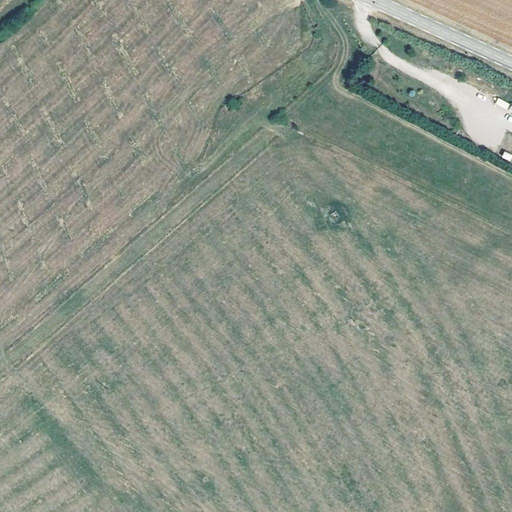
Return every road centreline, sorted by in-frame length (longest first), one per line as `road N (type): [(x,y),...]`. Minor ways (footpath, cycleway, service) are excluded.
road 1 (residential): [(58,18),(146,58),(157,84),(82,181),(0,262)]
road 2 (tertiary): [(511,63),(371,0)]
road 3 (residential): [(0,127),(58,18)]
